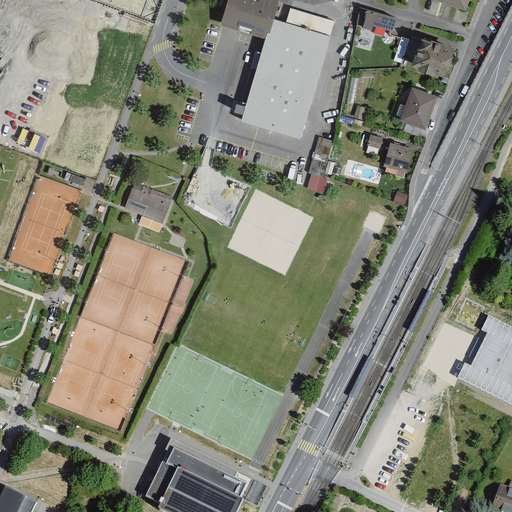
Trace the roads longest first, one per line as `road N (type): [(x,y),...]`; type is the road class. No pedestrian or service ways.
road 1 (secondary): [(427,211),(303,460)]
road 2 (residential): [(495,0),(423,172),(427,211)]
road 3 (secondary): [(511,42),(427,211)]
road 4 (residential): [(173,0),(162,46),(169,62),(221,88)]
